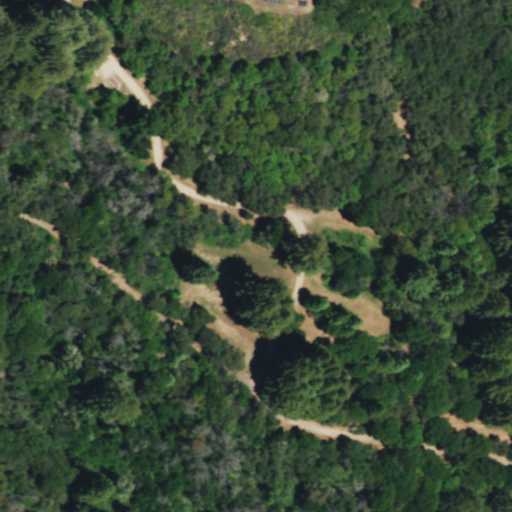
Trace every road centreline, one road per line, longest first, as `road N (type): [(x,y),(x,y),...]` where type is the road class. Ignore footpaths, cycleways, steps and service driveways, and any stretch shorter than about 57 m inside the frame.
road 1 (residential): [(511,465),(282,421),(86,251),(0,206)]
road 2 (track): [(252,396),(294,296),(304,256),(299,227),(286,211),(175,186),(161,166),(150,111),(67,0)]
